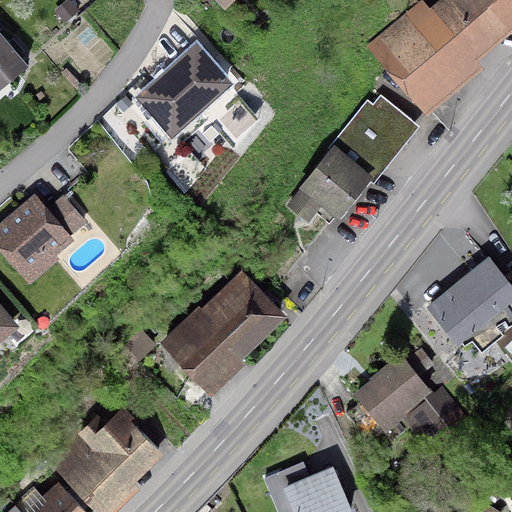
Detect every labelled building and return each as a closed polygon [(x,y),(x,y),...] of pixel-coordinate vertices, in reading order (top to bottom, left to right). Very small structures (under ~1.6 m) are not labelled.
[(418,100),(511,19),(511,5),(507,0),(446,0),(431,14),(419,0),(410,0),(400,11),(403,14),(369,43),(383,59),(382,60),(418,100)] [(56,12),(64,22),(75,12),(67,3),(56,12)] [(25,66),(0,37),(0,77),(1,76),(6,82),(25,66)] [(169,132),(225,80),(193,45),(137,98),(169,132)] [(295,197),(327,223),(409,120),(378,95),(370,104),(365,100),(326,148),(331,152),(295,197)] [(43,213),(32,201),(0,228),(0,244),(21,269),(43,251),(46,255),(65,239),(63,237),(82,221),(61,197),(43,213)] [(163,241),(155,231),(141,244),(149,253),(163,241)] [(511,294),(511,295),(511,294),(511,290),(487,260),(471,274),(470,272),(428,307),(454,340),(496,306),(506,326),(511,323),(511,294)] [(181,327),(162,345),(202,386),(277,314),(242,278),(238,282),(242,286),(190,336),(181,327)] [(0,333),(10,325),(0,313),(0,333)] [(136,359),(151,344),(135,328),(120,343),(136,359)] [(120,374),(136,359),(120,343),(104,358),(120,374)] [(372,381),(355,395),(360,401),(344,413),(366,441),(400,414),(412,429),(419,424),(439,449),(470,427),(439,389),(431,395),(416,376),(430,365),(418,350),(404,361),(399,355),(370,379),(372,381)] [(59,412),(72,424),(99,394),(86,382),(59,412)] [(157,449),(118,410),(113,415),(116,418),(106,429),(94,416),(48,461),(97,511),(98,511),(100,510),(97,507),(157,449)] [(331,465),(304,476),(299,463),(261,478),(274,511),(350,511),(331,465)] [(84,511),(61,487),(37,509),(34,505),(30,509),(33,511),(84,511)] [(20,511),(13,503),(3,511),(20,511)]
